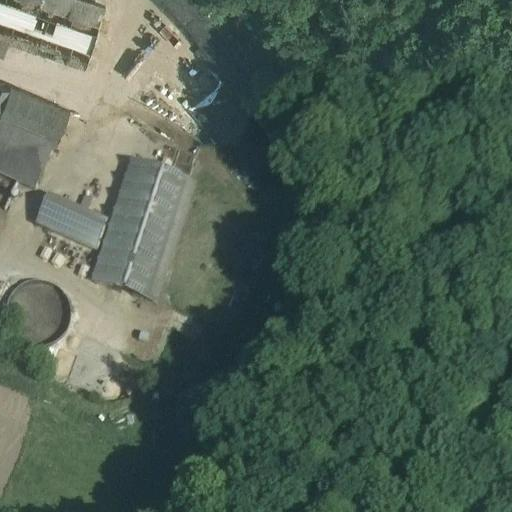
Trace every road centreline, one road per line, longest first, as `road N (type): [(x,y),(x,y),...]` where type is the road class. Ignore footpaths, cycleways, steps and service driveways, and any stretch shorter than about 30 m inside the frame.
road 1 (track): [(243,0),(344,172),(367,318),(364,457)]
road 2 (track): [(511,218),(332,511)]
